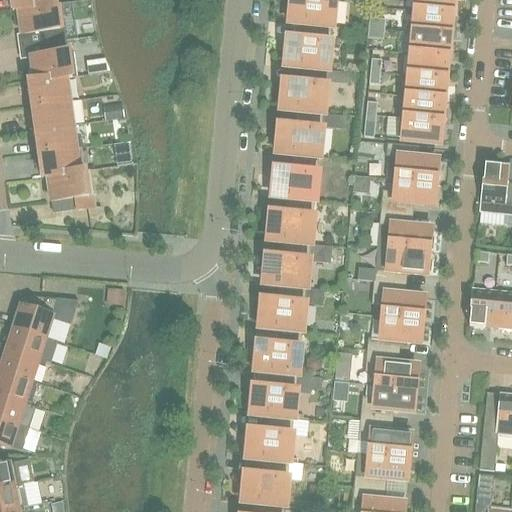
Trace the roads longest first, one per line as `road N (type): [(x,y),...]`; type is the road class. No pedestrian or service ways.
road 1 (unclassified): [(202,261),(222,220),(244,0)]
road 2 (residential): [(192,511),(216,285),(202,261)]
road 3 (residential): [(452,357),(474,148)]
road 4 (unclassified): [(202,261),(183,271),(0,255)]
road 5 (residential): [(437,511),(452,357)]
road 6 (residential): [(474,148),(489,0)]
